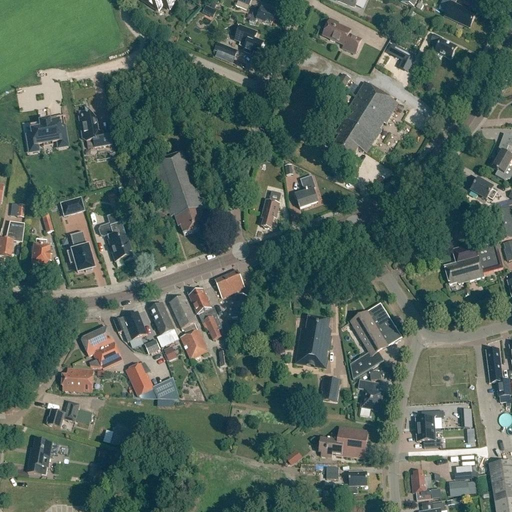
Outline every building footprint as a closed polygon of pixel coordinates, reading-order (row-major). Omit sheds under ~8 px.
[(139,0),(149,6),(150,8),(153,10),(155,10),(158,12),(165,3),(172,7),(176,0),(139,0)] [(338,0),(338,1),(355,8),(358,0),(338,0)] [(406,0),(405,4),(413,8),(417,0),(406,0)] [(468,14),(469,12),(455,5),(457,0),(447,0),(452,2),(444,18),(469,30),(475,17),(468,14)] [(255,8),(249,23),(256,25),(257,21),(271,27),(276,15),(261,9),(261,10),(255,8)] [(336,43),(344,47),(342,50),(355,56),(362,41),(349,36),(351,32),(338,26),(339,24),(330,20),(323,37),(329,40),(330,42),(334,44),(336,43)] [(259,56),(264,45),(255,41),(257,34),(240,27),(236,37),(236,39),(235,42),(240,44),(239,47),(245,49),(243,53),(252,57),(253,54),(259,56)] [(434,36),(431,43),(439,46),(435,54),(451,62),(457,49),(441,42),(442,40),(434,36)] [(235,61),(239,53),(223,47),(219,54),(235,61)] [(407,55),(402,66),(410,69),(415,59),(407,55)] [(343,91),(350,80),(343,76),(336,87),(343,91)] [(340,139),(333,150),(351,161),(358,150),(366,155),(398,105),(365,84),(339,126),(341,127),(335,136),(340,139)] [(343,114),(346,109),(340,105),(337,110),(343,114)] [(83,134),(82,135),(83,141),(87,143),(94,142),(95,149),(112,146),(110,134),(103,135),(94,129),(97,125),(96,119),(91,115),(89,117),(80,119),(81,128),(82,129),(83,134)] [(40,130),(30,132),(31,136),(26,137),(29,154),(38,153),(37,147),(43,146),(43,148),(52,146),(52,145),(57,144),(58,149),(67,148),(65,132),(63,120),(62,120),(62,122),(53,124),(52,119),(47,120),(47,122),(39,124),(40,130)] [(157,132),(135,140),(142,160),(164,153),(157,132)] [(511,148),(511,138),(504,135),(497,155),(499,157),(492,169),(498,172),(495,176),(504,181),(511,179),(511,170),(511,169),(509,168),(511,162),(511,157),(506,154),(508,147),(511,148)] [(200,212),(206,210),(187,153),(153,164),(171,219),(175,217),(179,229),(181,228),(184,237),(193,234),(198,233),(197,233),(206,230),(200,212)] [(115,180),(113,154),(101,155),(103,181),(115,180)] [(133,167),(121,171),(124,180),(136,176),(133,167)] [(283,168),(284,178),(291,177),(290,167),(283,168)] [(312,177),(300,181),(304,193),(295,197),(300,211),(318,204),(314,191),(316,190),(312,177)] [(478,181),(471,192),(487,201),(488,199),(493,202),(497,194),(492,192),(493,190),(478,181)] [(278,206),(281,196),(272,193),(269,203),(266,202),(262,218),(264,218),(262,228),(271,231),(273,221),(276,221),(280,206),(278,206)] [(80,200),(60,206),(64,218),(84,213),(80,200)] [(10,205),(10,217),(23,217),(23,205),(10,205)] [(511,218),(510,210),(494,214),(498,228),(502,243),(511,240),(511,218)] [(103,239),(107,238),(115,264),(123,261),(124,264),(133,261),(117,214),(106,218),(109,225),(99,228),(98,232),(100,237),(103,239)] [(42,218),(46,235),(54,233),(49,216),(42,218)] [(0,241),(0,257),(10,259),(13,243),(22,245),(24,226),(10,224),(5,242),(0,241)] [(73,252),(66,254),(69,266),(75,265),(77,274),(85,272),(85,274),(92,272),(91,270),(93,270),(88,253),(86,253),(85,250),(87,249),(82,234),(74,236),(74,239),(70,240),(73,252)] [(48,263),(49,255),(48,255),(48,249),(45,249),(46,242),(36,241),(35,248),(32,247),(31,256),(33,256),(31,266),(32,266),(32,269),(39,270),(39,267),(47,268),(48,263)] [(456,266),(445,269),(450,287),(458,284),(459,286),(484,279),(483,275),(503,270),(496,243),(476,248),(475,246),(452,252),(456,266)] [(238,273),(215,283),(222,300),(245,289),(238,273)] [(203,291),(189,297),(198,317),(198,316),(202,326),(206,325),(213,342),(226,337),(217,317),(214,309),(211,310),(208,303),(209,302),(208,298),(206,298),(203,291)] [(244,322),(249,299),(237,296),(232,320),(244,322)] [(180,339),(184,347),(190,362),(209,354),(199,331),(197,332),(195,326),(197,325),(185,298),(170,305),(182,332),(183,333),(184,333),(186,337),(180,339)] [(154,310),(149,312),(151,315),(161,338),(157,340),(159,344),(161,349),(171,344),(175,343),(179,341),(174,332),(163,306),(154,310)] [(368,313),(351,324),(370,354),(351,366),(353,381),(384,362),(379,354),(402,340),(381,306),(368,313)] [(128,344),(134,341),(141,339),(146,337),(138,315),(120,322),(119,320),(114,323),(118,335),(124,333),(128,344)] [(330,337),(327,336),(329,323),(309,319),(306,332),(302,331),(296,365),(326,370),(331,339),(330,339),(330,337)] [(83,340),(82,343),(89,358),(94,356),(96,362),(98,361),(103,371),(123,362),(107,329),(83,340)] [(161,351),(156,341),(145,346),(150,356),(161,351)] [(163,351),(168,362),(177,358),(172,348),(163,351)] [(450,355),(450,350),(434,351),(434,357),(432,357),(432,362),(434,362),(435,369),(451,368),(451,363),(460,363),(459,355),(450,355)] [(500,350),(488,352),(491,377),(496,376),(499,398),(511,396),(511,395),(510,381),(504,381),(500,350)] [(144,378),(139,367),(126,372),(139,399),(154,391),(147,376),(144,378)] [(63,377),(62,388),(63,388),(63,393),(92,394),(94,372),(68,371),(67,377),(63,377)] [(337,404),(341,382),(323,379),(319,401),(337,404)] [(364,392),(361,409),(379,412),(382,394),(371,393),(373,385),(360,383),(359,390),(364,392)] [(92,415),(78,412),(80,406),(70,404),(67,417),(65,416),(52,412),(48,427),(61,430),(63,421),(75,424),(88,428),(92,415)] [(471,412),(463,412),(463,420),(471,419),(471,412)] [(443,413),(422,414),(422,421),(416,421),(416,427),(415,427),(416,433),(435,431),(434,421),(444,420),(443,413)] [(321,455),(321,459),(332,461),(333,456),(336,456),(336,457),(365,460),(368,434),(339,430),(338,437),(332,436),(331,441),(321,439),(319,455),(321,455)] [(435,431),(416,433),(416,438),(417,438),(417,444),(423,444),(424,450),(441,449),(441,442),(435,442),(435,431)] [(116,447),(127,450),(132,435),(120,432),(116,447)] [(31,455),(28,474),(42,477),(43,469),(48,470),(52,444),(36,441),(33,455),(31,455)] [(290,469),(302,459),(296,452),(284,462),(290,469)] [(110,476),(114,456),(101,454),(97,473),(110,476)] [(511,511),(511,463),(491,466),(498,511),(511,511)] [(326,468),(326,480),(338,480),(338,468),(326,468)] [(414,477),(411,477),(413,495),(416,495),(417,503),(433,501),(432,493),(426,494),(425,479),(423,480),(423,473),(414,474),(414,477)] [(349,486),(345,486),(345,495),(358,494),(358,488),(367,488),(367,474),(349,475),(349,486)] [(468,484),(449,485),(450,499),(469,498),(468,484)]
